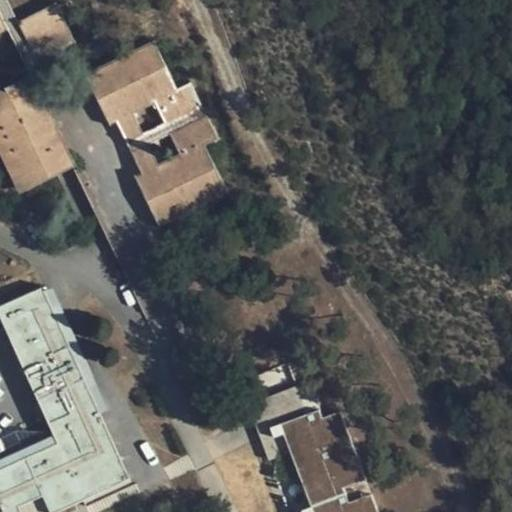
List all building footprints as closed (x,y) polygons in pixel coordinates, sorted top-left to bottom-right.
[(42,70),(37,58),(18,20),(8,0),(0,0),(0,12),(7,27),(31,75),(42,70)] [(67,1),(57,6),(74,40),(84,36),(67,1)] [(74,40),(57,6),(56,3),(18,20),(37,58),(74,40)] [(148,143),(131,150),(142,173),(135,176),(159,224),(226,190),(204,144),(217,138),(190,82),(176,88),(154,42),(87,75),(110,122),(115,119),(126,141),(144,133),(132,109),(153,100),(164,123),(169,133),(181,156),(159,167),(148,143)] [(36,107),(44,104),(31,75),(0,89),(0,137),(25,190),(75,166),(59,134),(51,138),(36,107)] [(59,134),(44,104),(36,107),(51,138),(59,134)] [(164,123),(144,133),(126,141),(131,150),(148,143),(169,133),(164,123)] [(483,284),(499,298),(511,283),(511,281),(498,268),(483,284)] [(7,292),(11,300),(27,293),(23,285),(7,292)] [(0,511),(74,511),(133,486),(121,459),(125,457),(117,440),(113,442),(42,286),(27,293),(11,300),(0,305),(0,320),(52,435),(0,458),(0,511)] [(324,407),(285,421),(316,504),(350,492),(347,484),(369,476),(344,408),(327,415),(324,407)] [(350,492),(316,504),(318,511),(382,511),(375,491),(353,499),(350,492)]
